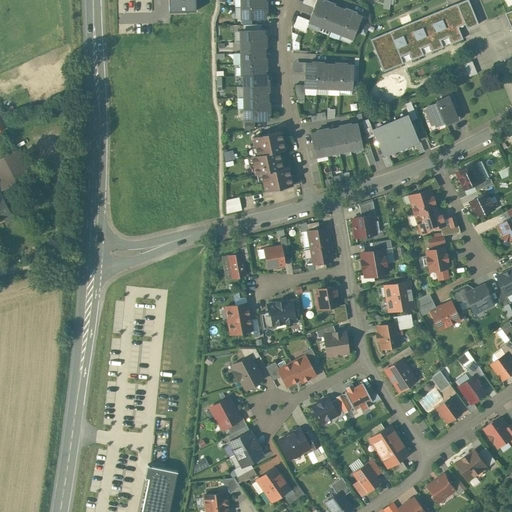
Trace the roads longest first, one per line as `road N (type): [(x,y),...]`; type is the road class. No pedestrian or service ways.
road 1 (tertiary): [(91,252),(60,511)]
road 2 (tertiary): [(92,0),(91,252)]
road 3 (residential): [(311,203),(140,252),(91,252)]
road 4 (residential): [(289,0),(283,91),(311,203)]
road 5 (residential): [(485,270),(435,160)]
